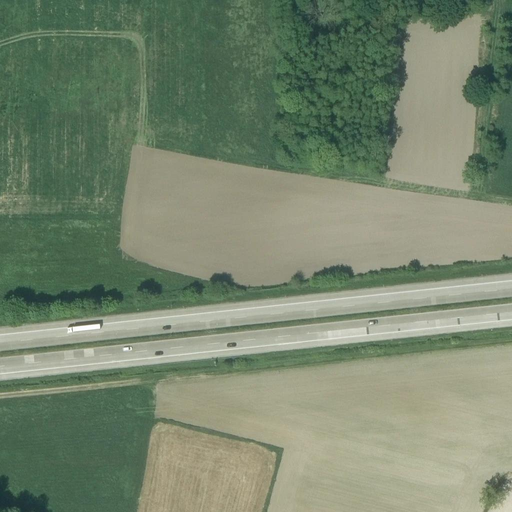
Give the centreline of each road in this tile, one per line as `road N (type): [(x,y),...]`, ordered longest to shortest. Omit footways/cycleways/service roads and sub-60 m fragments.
road 1 (motorway): [(511,289),(0,344)]
road 2 (motorway): [(0,367),(511,313)]
road 3 (track): [(511,343),(0,396)]
road 4 (track): [(511,205),(262,166)]
